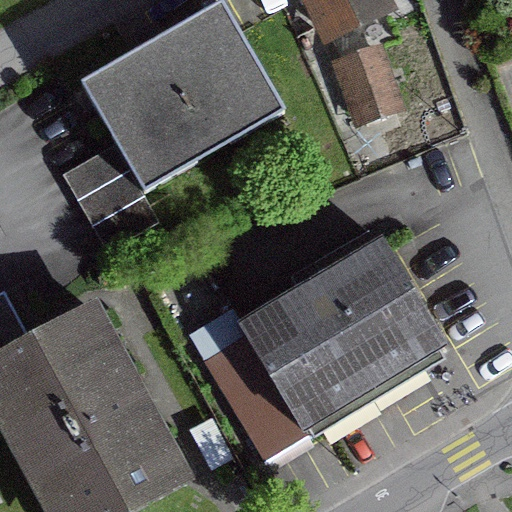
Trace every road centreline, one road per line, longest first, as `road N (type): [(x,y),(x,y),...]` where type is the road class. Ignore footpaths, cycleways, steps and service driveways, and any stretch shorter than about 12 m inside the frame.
road 1 (residential): [(445,0),(511,182)]
road 2 (tertiary): [(511,436),(383,511)]
